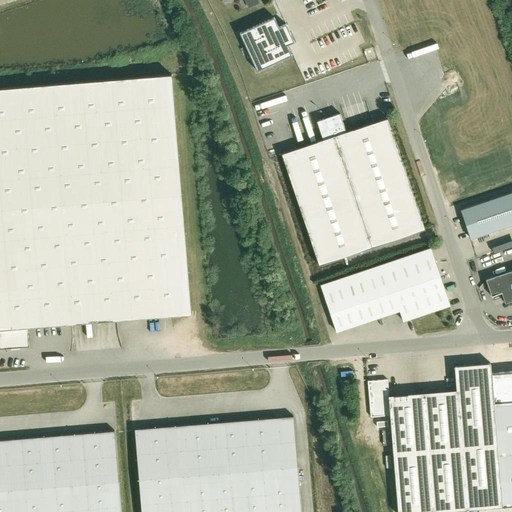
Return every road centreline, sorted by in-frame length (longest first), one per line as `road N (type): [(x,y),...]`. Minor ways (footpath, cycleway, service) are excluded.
road 1 (unclassified): [(0,380),(483,341)]
road 2 (unclassified): [(483,341),(388,55)]
road 3 (unknown): [(274,124),(398,85)]
